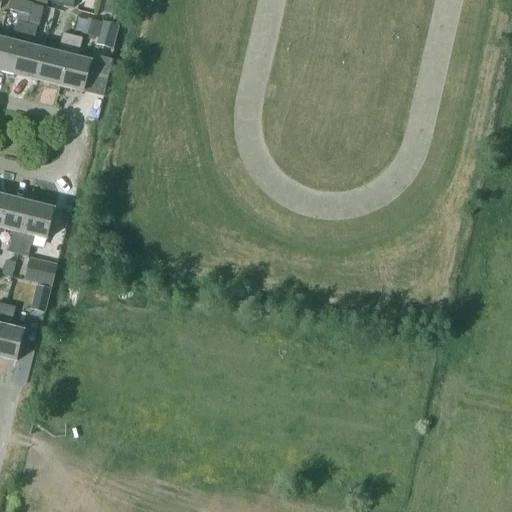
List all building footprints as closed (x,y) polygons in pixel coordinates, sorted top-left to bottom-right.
[(106,0),(103,13),(115,16),(120,1),(115,0),(106,0)] [(92,21),(88,36),(99,39),(97,47),(113,51),(119,28),(92,21)] [(0,71),(14,75),(27,25),(17,22),(12,42),(0,39),(0,71)] [(14,75),(36,81),(44,51),(31,47),(37,27),(27,25),(14,75)] [(36,81),(60,87),(72,36),(63,34),(57,54),(44,51),(36,81)] [(72,36),(60,87),(83,93),(91,62),(77,59),(82,38),(72,36)] [(8,252),(18,255),(30,204),(7,198),(0,229),(13,232),(8,252)] [(30,204),(18,255),(28,257),(33,237),(46,240),(54,210),(30,204)] [(0,270),(16,275),(21,262),(0,255),(0,270)] [(27,281),(54,288),(59,268),(32,262),(27,281)] [(5,305),(0,324),(0,358),(16,362),(23,332),(10,328),(15,308),(5,305)]
